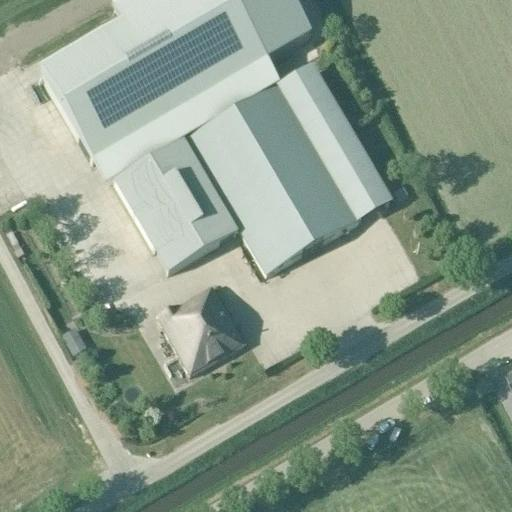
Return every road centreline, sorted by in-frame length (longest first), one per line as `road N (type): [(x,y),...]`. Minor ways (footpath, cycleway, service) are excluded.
road 1 (unclassified): [(511,263),(88,511)]
road 2 (unclassified): [(211,511),(511,334)]
